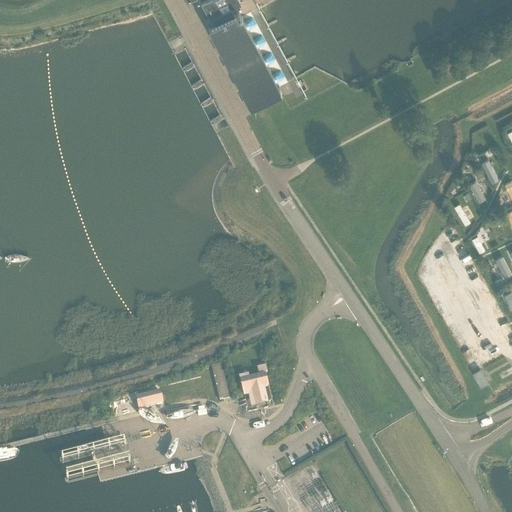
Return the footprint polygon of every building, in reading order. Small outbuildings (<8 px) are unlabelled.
[(238,14),(235,15),(231,8),(241,3),(239,0),(208,0),(201,4),(210,20),(211,19),(215,26),(210,28),(209,27),(208,28),(251,110),(252,109),(252,108),(279,93),(280,94),(282,94),(238,11),(236,12),(238,14)] [(401,90),(388,94),(391,106),(404,102),(401,90)] [(351,104),(299,128),(309,150),(361,127),(351,104)] [(367,152),(377,147),(371,136),(362,141),(367,152)] [(477,155),(480,162),(491,157),(489,151),(477,155)] [(489,167),(483,170),(489,185),(495,182),(489,167)] [(477,200),(482,197),(474,183),(468,187),(477,200)] [(462,227),(468,223),(458,204),(452,208),(462,227)] [(497,243),(505,240),(498,224),(490,227),(497,243)] [(477,255),(483,252),(476,237),(470,240),(477,255)] [(495,270),(497,269),(502,278),(510,273),(501,257),(491,263),(495,270)] [(505,301),(511,299),(511,290),(503,294),(505,301)] [(230,398),(221,364),(211,366),(219,401),(230,398)] [(480,389),(488,384),(479,371),(472,375),(480,389)] [(267,386),(264,375),(241,380),(244,392),(251,390),(254,402),(266,399),(263,387),(267,386)] [(136,397),(139,409),(162,403),(159,392),(136,397)] [(312,461),(294,468),(297,474),(287,478),(290,485),(318,475),(312,461)]
